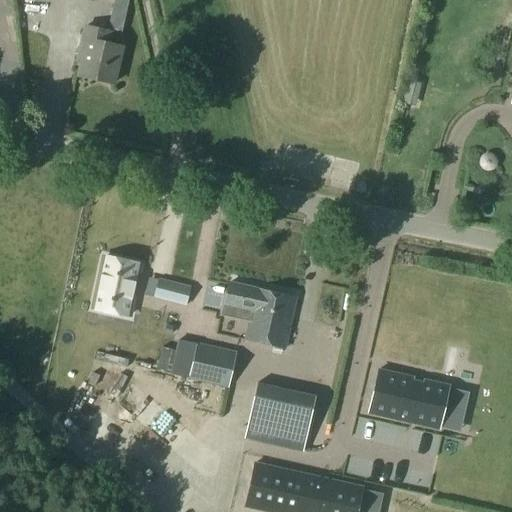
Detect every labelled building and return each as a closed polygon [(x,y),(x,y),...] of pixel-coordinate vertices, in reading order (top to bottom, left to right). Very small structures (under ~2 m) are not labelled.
[(85,26),(77,61),(81,62),(78,75),(113,83),(121,47),(107,44),(110,32),(85,26)] [(128,316),(139,265),(103,258),(93,309),(128,316)] [(158,280),(154,300),(186,306),(190,287),(158,280)] [(226,285),(221,307),(249,313),(242,342),(282,352),(294,301),(226,285)] [(416,354),(419,342),(396,338),(394,350),(416,354)] [(178,339),(170,374),(188,378),(188,379),(228,388),(236,354),(198,346),(198,344),(178,339)] [(139,402),(150,355),(86,341),(75,387),(139,402)] [(351,360),(459,384),(463,366),(355,342),(351,360)] [(377,370),(367,414),(438,430),(448,386),(422,381),(422,384),(412,382),(413,379),(377,370)] [(492,385),(479,387),(481,398),(511,394),(511,370),(490,374),(492,385)] [(244,436),(301,449),(314,392),(257,379),(244,436)] [(488,494),(507,499),(511,479),(511,422),(507,421),(488,494)] [(356,511),(362,488),(254,464),(244,507),(265,511),(356,511)]
